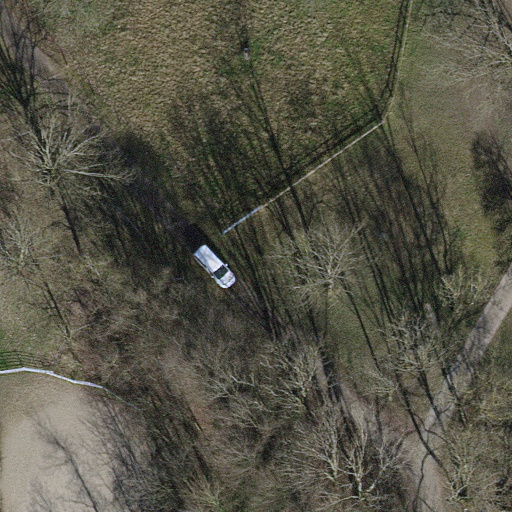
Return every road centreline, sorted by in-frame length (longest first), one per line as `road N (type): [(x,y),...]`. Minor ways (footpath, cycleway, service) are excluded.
road 1 (track): [(0,17),(49,85),(417,474)]
road 2 (track): [(417,474),(439,410),(511,293)]
